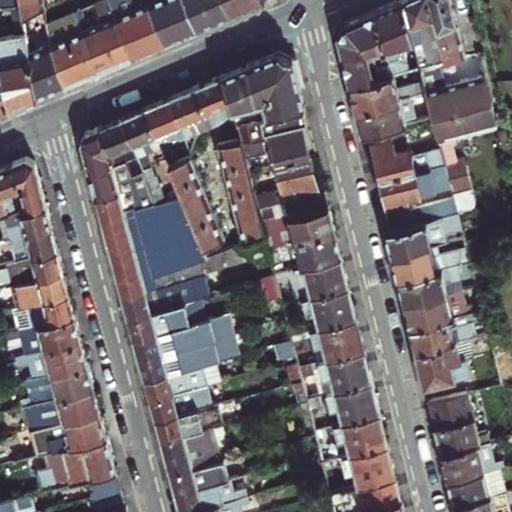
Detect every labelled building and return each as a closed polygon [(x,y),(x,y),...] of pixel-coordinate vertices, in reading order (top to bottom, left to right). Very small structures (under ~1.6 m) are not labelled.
[(2,0),(4,10),(23,7),(22,5),(21,0),(2,0)] [(134,57),(109,0),(97,0),(95,1),(103,21),(83,30),(100,71),(123,61),(134,57)] [(147,0),(109,0),(134,57),(154,48),(166,44),(147,0)] [(184,0),(147,0),(166,44),(186,35),(197,30),(184,0)] [(184,0),(197,30),(219,21),(231,16),(224,0),(184,0)] [(224,0),(231,16),(248,9),(262,3),(260,0),(224,0)] [(397,0),(393,2),(375,9),(384,46),(388,63),(407,58),(403,43),(413,40),(409,22),(403,0),(397,0)] [(441,51),(436,31),(428,0),(403,0),(409,22),(419,20),(428,55),(441,51)] [(428,0),(436,31),(456,26),(449,0),(428,0)] [(44,1),(22,5),(23,7),(23,12),(24,15),(45,6),(44,1)] [(346,63),(350,82),(390,72),(388,63),(372,67),(367,50),(384,46),(375,9),(345,22),(339,35),(346,63)] [(100,71),(83,30),(75,10),(47,21),(50,44),(67,85),(85,77),(100,71)] [(0,58),(2,68),(0,68),(0,112),(24,103),(35,98),(29,52),(24,15),(23,12),(15,14),(17,34),(0,36),(0,58)] [(462,54),(456,26),(436,31),(441,51),(443,58),(453,56),(462,54)] [(50,44),(29,52),(35,98),(57,89),(67,85),(50,44)] [(270,53),(250,62),(259,102),(272,98),(276,112),(305,105),(293,56),(280,49),(270,53)] [(409,67),(420,65),(418,59),(407,62),(409,67)] [(420,65),(426,88),(442,84),(436,60),(420,65)] [(223,73),(234,108),(259,102),(250,62),(239,67),(223,73)] [(354,97),(357,108),(399,98),(393,71),(390,72),(350,82),(354,97)] [(489,101),(482,74),(456,80),(442,84),(426,88),(426,91),(433,115),(489,101)] [(228,118),(217,76),(206,80),(195,85),(211,125),(228,118)] [(170,95),(182,122),(194,117),(199,129),(211,125),(195,85),(183,90),(170,95)] [(147,106),(161,145),(174,140),(169,127),(182,122),(170,95),(160,100),(147,106)] [(363,133),(402,123),(406,122),(399,98),(357,108),(359,119),(363,133)] [(491,109),(489,101),(433,115),(438,137),(451,133),(495,122),(491,109)] [(166,158),(161,145),(147,106),(139,109),(122,116),(144,168),(166,158)] [(438,137),(433,115),(406,122),(402,123),(406,141),(419,137),(421,145),(439,140),(438,137)] [(133,172),(144,168),(122,116),(117,118),(98,126),(115,165),(129,159),(133,172)] [(275,164),(310,156),(304,133),(301,121),(284,126),(285,131),(281,132),(283,139),(270,142),(275,164)] [(115,165),(98,126),(86,131),(81,140),(89,169),(123,297),(146,290),(157,287),(155,280),(203,256),(200,246),(191,223),(183,203),(181,196),(154,203),(144,168),(133,172),(129,159),(115,165)] [(221,146),(227,171),(250,166),(240,126),(229,133),(227,138),(228,144),(221,146)] [(451,133),(438,137),(439,140),(443,155),(445,162),(450,185),(453,198),(456,208),(469,205),(470,204),(471,203),(471,200),(467,185),(468,185),(461,156),(453,158),(449,142),(453,141),(451,133)] [(377,156),(382,179),(428,167),(445,162),(443,155),(414,162),(410,147),(398,150),(396,145),(393,146),(391,139),(373,144),(377,156)] [(194,163),(189,152),(168,162),(176,183),(198,174),(194,163)] [(28,209),(47,203),(35,160),(26,156),(12,162),(20,186),(26,203),(28,209)] [(316,181),(310,156),(275,164),(281,188),(257,194),(259,205),(284,199),(319,190),(316,181)] [(0,190),(7,210),(17,207),(12,190),(20,186),(12,162),(6,164),(0,166),(0,190)] [(229,179),(233,196),(256,190),(251,170),(250,166),(227,171),(229,179)] [(434,189),(428,167),(382,179),(388,204),(394,226),(456,210),(456,208),(453,198),(450,185),(434,189)] [(201,184),(198,174),(176,183),(181,196),(183,203),(206,194),(201,184)] [(12,190),(17,207),(26,203),(20,186),(12,190)] [(319,190),(284,199),(289,214),(264,221),(268,240),(269,245),(336,228),(334,220),(326,188),(319,190)] [(238,218),(261,212),(259,205),(257,194),(256,190),(233,196),(236,208),(238,218)] [(208,201),(206,194),(183,203),(191,223),(213,214),(208,201)] [(9,237),(53,226),(50,216),(47,203),(28,209),(19,211),(22,221),(6,225),(9,237)] [(461,227),(456,210),(394,226),(386,228),(390,241),(393,254),(431,245),(447,240),(445,231),(461,227)] [(245,245),(268,240),(264,221),(261,212),(238,218),(241,227),(245,245)] [(216,221),(213,214),(191,223),(200,246),(222,237),(216,221)] [(15,259),(59,248),(57,240),(53,226),(9,237),(15,259)] [(302,264),(342,254),(340,245),(336,228),(269,245),(270,249),(278,247),(280,256),(299,251),(302,264)] [(397,270),(398,277),(460,262),(456,247),(433,253),(431,245),(393,254),(397,270)] [(62,262),(59,248),(15,259),(20,281),(65,270),(62,262)] [(313,295),(350,285),(347,274),(342,254),(302,264),(297,266),(301,282),(309,280),(313,295)] [(405,302),(448,290),(445,281),(475,273),(471,259),(469,259),(460,262),(398,277),(402,292),(405,302)] [(26,304),(70,292),(68,282),(65,270),(20,281),(26,304)] [(282,296),(277,275),(264,279),(269,299),(282,296)] [(321,326),(358,317),(356,310),(350,285),(313,295),(305,297),(309,313),(317,311),(321,326)] [(127,311),(128,316),(151,310),(146,290),(123,297),(127,311)] [(450,300),(448,290),(405,302),(409,317),(411,326),(469,311),(465,296),(450,300)] [(32,325),(76,313),(74,305),(70,292),(26,304),(32,325)] [(184,301),(151,310),(128,316),(132,330),(133,337),(189,321),(184,301)] [(416,349),(450,341),(457,339),(459,338),(457,330),(473,326),(469,311),(411,326),(415,342),(416,349)] [(202,318),(189,321),(133,337),(137,350),(139,357),(231,332),(225,312),(202,318)] [(46,348),(83,338),(80,328),(76,313),(32,325),(6,332),(12,357),(46,348)] [(363,337),(358,317),(321,326),(312,328),(317,345),(325,343),(329,358),(366,348),(363,337)] [(492,341),(489,331),(459,338),(457,339),(460,349),(492,341)] [(143,371),(145,378),(216,359),(236,354),(231,332),(139,357),(143,371)] [(87,356),(83,338),(46,348),(52,372),(89,362),(87,356)] [(297,355),(293,339),(278,343),(282,359),(297,355)] [(458,375),(450,341),(416,349),(422,370),(425,383),(458,375)] [(35,377),(52,372),(46,348),(12,357),(12,368),(31,363),(35,377)] [(371,369),(366,348),(329,358),(312,362),(315,373),(320,392),(328,391),(336,388),(373,379),(371,369)] [(148,390),(149,398),(213,381),(221,379),(216,359),(145,378),(148,390)] [(93,378),(89,362),(52,372),(58,396),(95,386),(93,378)] [(315,373),(312,362),(299,365),(302,376),(315,373)] [(468,370),(473,387),(502,379),(497,362),(468,370)] [(40,401),(58,396),(52,372),(35,377),(37,392),(22,396),(24,405),(40,401)] [(344,421),(381,411),(379,400),(373,379),(336,388),(328,391),(332,406),(340,404),(344,421)] [(219,401),(213,381),(149,398),(153,412),(155,418),(219,401)] [(299,402),(308,400),(308,396),(304,381),(294,384),(299,402)] [(65,420),(102,410),(99,401),(95,386),(58,396),(65,420)] [(433,415),(441,451),(480,441),(467,388),(429,398),(433,415)] [(323,403),(320,392),(308,396),(308,400),(310,407),(323,403)] [(31,429),(65,420),(58,396),(40,401),(44,415),(28,418),(31,429)] [(219,401),(155,418),(159,432),(160,439),(216,424),(224,422),(219,401)] [(106,426),(102,410),(65,420),(68,434),(12,449),(15,460),(34,455),(108,435),(106,426)] [(387,432),(381,411),(344,421),(336,423),(339,437),(320,442),(324,460),(342,456),(389,443),(387,432)] [(216,424),(160,439),(166,460),(169,472),(224,458),(216,424)] [(114,457),(108,435),(34,455),(43,489),(117,470),(114,457)] [(488,439),(480,441),(441,451),(446,470),(449,478),(484,469),(504,464),(502,457),(493,459),(488,439)] [(395,466),(389,443),(342,456),(324,460),(327,470),(340,467),(339,462),(345,461),(352,486),(360,484),(397,474),(395,466)] [(224,458),(169,472),(173,486),(175,493),(230,479),(224,458)] [(490,493),(484,469),(449,478),(453,495),(455,502),(490,493)] [(366,506),(403,497),(401,489),(397,474),(360,484),(352,486),(353,493),(361,491),(366,506)] [(121,483),(119,475),(90,483),(94,497),(123,490),(121,483)] [(181,511),(235,498),(230,479),(175,493),(178,507),(179,511),(181,511)] [(350,497),(347,487),(333,491),(335,500),(350,497)] [(123,490),(94,497),(97,509),(126,502),(124,498),(123,490)] [(505,501),(502,490),(491,493),(494,504),(505,501)] [(511,511),(511,509),(511,510),(509,500),(505,501),(494,504),(491,493),(490,493),(455,502),(456,511),(511,511)] [(0,511),(27,511),(28,511),(24,494),(0,500),(0,511)] [(347,511),(406,511),(403,497),(366,506),(348,511),(347,511)] [(252,511),(249,498),(235,501),(235,498),(181,511),(252,511)]
